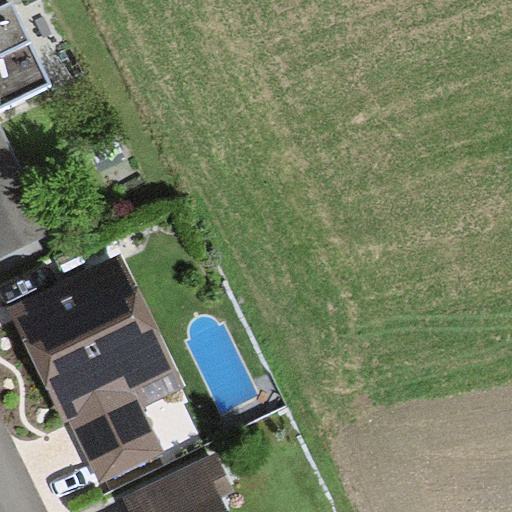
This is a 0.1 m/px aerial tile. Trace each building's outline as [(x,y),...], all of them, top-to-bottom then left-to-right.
[(6,0),(0,0),(0,99),(43,80),(6,0)] [(17,154),(0,115),(0,241),(59,218),(29,149),(17,154)] [(73,420),(133,389),(174,369),(119,260),(18,311),(73,420)] [(157,436),(133,389),(73,420),(96,466),(157,436)] [(143,507),(132,511),(238,511),(209,448),(132,482),(143,507)]
